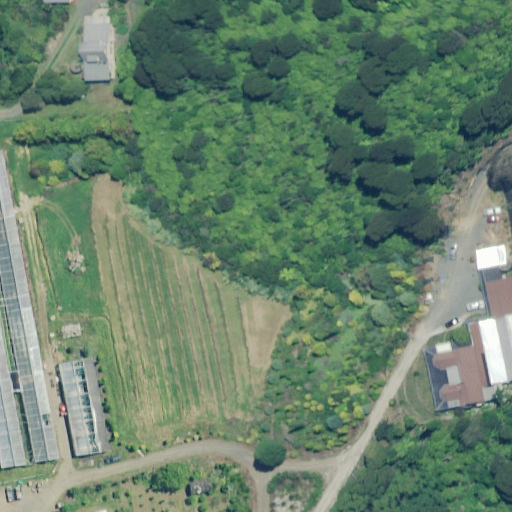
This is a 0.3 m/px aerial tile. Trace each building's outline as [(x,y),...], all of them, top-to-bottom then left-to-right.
[(115,79),(113,15),(88,16),(88,42),(82,42),(83,59),(90,59),(90,79),(115,79)] [(0,149),(0,148),(0,280),(34,463),(58,459),(0,149)] [(442,353),(436,354),(447,401),(452,401),(453,408),(501,397),(498,384),(511,380),(511,277),(505,279),(504,273),(511,270),(511,262),(502,264),(482,269),(492,319),(474,323),(478,345),(456,350),(455,342),(440,345),(442,353)] [(0,333),(0,465),(0,467),(24,463),(0,333)] [(91,357),(56,364),(73,457),(109,450),(91,357)]
